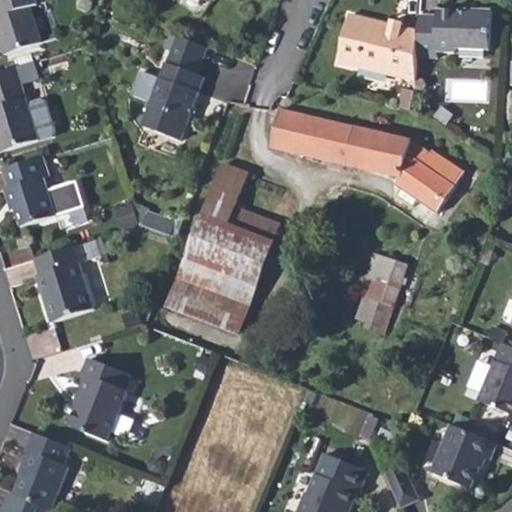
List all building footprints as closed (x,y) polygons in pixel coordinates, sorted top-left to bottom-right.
[(0,0),(0,42),(1,47),(38,35),(28,1),(29,0),(0,0)] [(203,0),(183,0),(198,9),(203,0)] [(440,14),(422,12),(420,30),(418,56),(438,57),(438,51),(455,52),(460,48),(491,51),(495,10),(476,9),(473,12),(463,10),(440,8),(440,14)] [(418,56),(420,30),(404,26),(403,25),(402,29),(394,27),(395,24),(394,23),(352,13),(338,60),(416,79),(418,56)] [(405,21),(395,18),(394,23),(395,24),(394,27),(402,29),(403,25),(404,26),(405,21)] [(149,105),(141,127),(177,141),(203,79),(195,75),(205,47),(174,36),(158,81),(138,74),(129,98),(149,105)] [(32,61),(15,66),(21,86),(37,80),(32,61)] [(15,66),(0,70),(0,150),(51,135),(54,130),(44,101),(39,98),(26,102),(21,86),(15,66)] [(412,142),(281,111),(273,147),(401,178),(398,186),(437,214),(456,187),(464,174),(429,151),(428,153),(412,142)] [(42,156),(1,169),(6,186),(2,187),(6,199),(10,198),(13,208),(18,226),(82,206),(74,181),(45,190),(41,177),(48,175),(42,156)] [(223,165),(204,216),(275,242),(282,224),(237,206),(248,174),(223,165)] [(151,212),(145,226),(173,237),(178,223),(151,212)] [(204,216),(170,304),(242,332),(275,242),(204,216)] [(98,238),(93,240),(97,257),(103,255),(98,238)] [(93,240),(31,260),(36,275),(33,276),(48,323),(91,310),(76,264),(97,257),(93,240)] [(364,327),(370,329),(380,302),(392,306),(408,264),(373,252),(360,291),(362,292),(355,319),(365,322),(364,327)] [(380,302),(370,329),(382,334),(392,306),(380,302)] [(511,349),(503,345),(478,404),(511,418),(511,349)] [(79,396),(68,425),(106,441),(125,392),(123,391),(129,376),(87,359),(80,374),(84,376),(78,394),(79,396)] [(496,444),(450,426),(431,474),(472,490),(483,460),(489,462),(496,444)] [(69,449),(30,433),(23,451),(25,453),(18,470),(20,472),(11,495),(49,511),(66,468),(62,467),(69,449)] [(304,493),(296,511),(346,511),(354,494),(358,495),(366,474),(322,456),(307,494),(304,493)] [(404,467),(385,475),(400,509),(418,502),(404,467)] [(51,511),(49,511),(11,495),(4,511),(51,511)]
